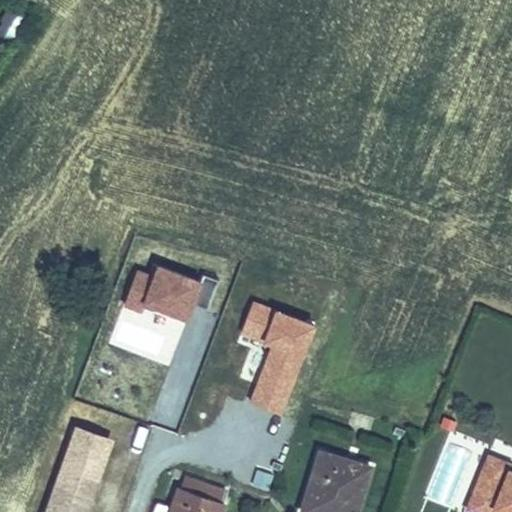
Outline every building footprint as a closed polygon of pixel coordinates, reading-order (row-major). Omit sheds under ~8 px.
[(0,31),(16,41),(30,20),(12,9),(0,28),(0,31)] [(154,275),(135,269),(122,311),(138,316),(139,322),(183,336),(201,278),(157,264),(154,275)] [(197,309),(209,310),(211,286),(200,284),(197,309)] [(84,511),(109,443),(76,431),(66,457),(58,482),(47,511),(84,511)] [(356,511),(370,467),(321,451),(303,507),(318,511),(356,511)] [(511,511),(511,474),(511,470),(511,465),(487,455),(464,511),(511,511)] [(220,511),(224,504),(222,503),(225,493),(211,489),(213,486),(187,477),(186,480),(184,480),(181,489),(179,488),(170,511),(220,511)]
